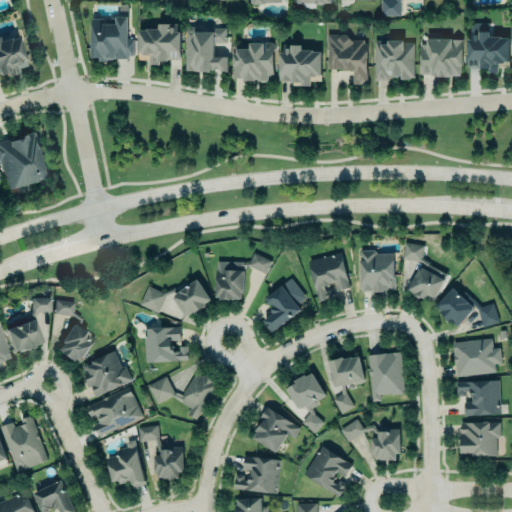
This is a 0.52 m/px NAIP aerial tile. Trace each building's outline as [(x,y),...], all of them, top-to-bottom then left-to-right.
[(401,0),(401,14),(381,15),(381,0),(401,0)] [(90,57),(98,57),(98,60),(108,61),(108,58),(113,58),(114,57),(128,58),(128,55),(133,55),(134,37),(128,37),(128,14),(115,14),(115,15),(110,15),(110,21),(103,21),(103,16),(91,16),(90,57)] [(509,62),(509,37),(489,37),(489,22),(468,22),(468,67),(488,67),(488,72),(498,72),(498,62),(509,62)] [(137,55),(148,55),(148,64),(158,64),(158,60),(179,60),(179,23),(157,23),(157,29),(137,29),(137,55)] [(226,27),(210,27),(210,30),(196,30),(196,27),(195,27),(193,26),(190,25),(188,26),(187,27),(185,27),(185,70),(209,70),(210,68),(220,68),(220,70),(227,70),(227,55),(213,55),(214,42),(225,42),(226,27)] [(327,33),(327,67),(342,67),(342,69),(353,69),(353,82),(367,83),(367,42),(364,42),(364,39),(352,39),(346,33),(327,33)] [(16,36),(10,38),(8,37),(0,39),(0,71),(7,70),(8,74),(17,72),(15,66),(24,64),(16,36)] [(375,39),(375,79),(388,79),(388,74),(399,74),(399,78),(408,78),(410,76),(414,76),(414,41),(404,41),(404,38),(387,38),(387,42),(381,42),(381,39),(375,39)] [(419,75),(461,76),(462,40),(420,39),(419,75)] [(273,42),(272,42),(270,41),(267,41),(263,41),(250,41),(250,47),(236,47),(236,52),(233,52),(233,77),(245,77),(245,79),(255,79),(255,77),(258,77),(258,80),(260,80),(261,81),(265,81),(266,79),(268,79),(268,75),(273,75),(273,42)] [(282,42),(282,50),(279,50),(279,79),(292,79),(292,84),(310,84),(310,79),(320,79),(320,73),(321,73),(321,50),(313,50),(313,48),(302,48),(302,43),(282,42)] [(35,130),(0,139),(0,158),(7,186),(47,175),(35,130)] [(401,258),(416,261),(411,295),(438,299),(443,267),(420,264),(423,245),(404,242),(401,258)] [(361,291),(382,290),(382,288),(394,288),(393,252),(376,252),(376,251),(373,248),(360,249),(361,291)] [(243,291),(241,293),(241,297),(221,297),(221,294),(216,294),(216,260),(249,260),(254,251),(272,260),(266,273),(249,264),(242,264),(243,291)] [(317,301),(329,298),(326,285),(333,283),(335,290),(348,287),(341,252),(307,260),(317,301)] [(186,315),(193,310),(194,312),(207,304),(206,302),(211,298),(197,277),(180,289),(174,286),(162,291),(148,285),(139,303),(158,312),(166,294),(174,290),(176,292),(174,293),(174,297),(186,315)] [(264,296),(290,277),(305,295),(296,302),(299,307),(271,329),(263,319),(272,313),(270,303),(264,296)] [(452,286),(460,294),(464,290),(480,306),(492,302),(498,321),(483,326),(477,308),(470,301),(472,305),(472,308),(457,324),(451,319),(449,321),(438,310),(440,309),(435,304),(452,286)] [(50,297),(30,296),(30,310),(50,311),(50,297)] [(58,347),(61,341),(59,340),(72,321),(76,324),(77,318),(72,314),(53,312),(55,297),(74,300),(73,310),(82,317),(79,326),(96,337),(81,360),(77,357),(76,359),(58,347)] [(4,326),(31,316),(35,318),(43,340),(41,341),(41,342),(36,344),(36,346),(21,352),(20,349),(13,351),(4,326)] [(0,362),(13,358),(0,323),(0,362)] [(179,326),(143,327),(145,362),(189,360),(188,344),(178,344),(179,350),(174,350),(174,344),(171,345),(171,339),(180,338),(179,326)] [(452,341),(454,363),(455,363),(456,375),(495,370),(494,363),(501,362),(500,347),(493,347),(492,337),(452,341)] [(81,365),(114,350),(120,365),(123,365),(125,366),(131,379),(95,395),(90,384),(88,385),(87,381),(88,381),(81,365)] [(367,354),(400,351),(404,393),(391,394),(391,392),(380,394),(380,399),(372,400),(367,354)] [(359,355),(365,379),(362,382),(355,383),(353,382),(344,384),(345,391),(353,405),(341,413),(332,398),(341,393),(340,384),(335,386),(328,360),(336,358),(343,355),(343,358),(352,355),(352,357),(359,355)] [(147,384),(155,403),(170,396),(190,407),(187,414),(197,419),(216,382),(194,371),(183,393),(178,395),(173,392),(165,375),(147,384)] [(300,415),(309,431),(321,425),(310,405),(325,397),(312,372),(285,386),(300,415)] [(464,401),(464,415),(509,412),(508,402),(500,402),(499,378),(456,381),(457,395),(465,395),(465,390),(470,390),(470,395),(473,395),(473,401),(464,401)] [(85,407),(88,404),(128,385),(142,416),(98,436),(92,424),(98,421),(94,414),(89,416),(85,407)] [(300,425),(264,408),(259,419),(261,420),(252,439),(277,451),(285,434),(294,438),(300,425)] [(0,426),(12,421),(14,427),(22,423),(20,419),(29,415),(46,458),(16,469),(0,426)] [(339,428),(347,441),(363,431),(356,418),(339,428)] [(461,451),(461,443),(459,444),(459,433),(460,433),(460,422),(500,421),(500,434),(499,437),(496,437),(496,454),(473,454),(473,451),(461,451)] [(173,446),(183,445),(183,471),(178,471),(179,477),(176,477),(172,477),(171,477),(168,477),(169,476),(163,477),(163,476),(158,476),(158,471),(154,471),(153,454),(159,454),(155,439),(139,440),(137,427),(156,424),(158,437),(161,446),(163,444),(169,444),(171,446),(173,446)] [(399,459),(398,428),(376,428),(377,437),(371,437),(372,460),(399,459)] [(106,457),(118,454),(117,448),(127,446),(125,441),(134,438),(146,482),(133,486),(131,479),(119,483),(117,479),(112,480),(106,457)] [(346,484),(338,496),(303,473),(321,445),(352,464),(344,476),(336,471),(334,474),(336,476),(333,481),(337,484),(339,480),(346,484)] [(234,472),(244,473),(244,478),(247,478),(247,473),(250,473),(250,470),(241,469),(243,454),(280,458),(277,493),(232,488),(234,472)] [(73,511),(62,480),(33,491),(40,511),(43,511),(58,507),(59,511),(73,511)] [(0,511),(0,499),(25,488),(35,511),(0,511)] [(237,498),(260,496),(261,506),(267,505),(267,511),(233,511),(235,511),(235,503),(237,503),(237,498)] [(296,511),(296,503),(316,502),(316,511),(296,511)]
